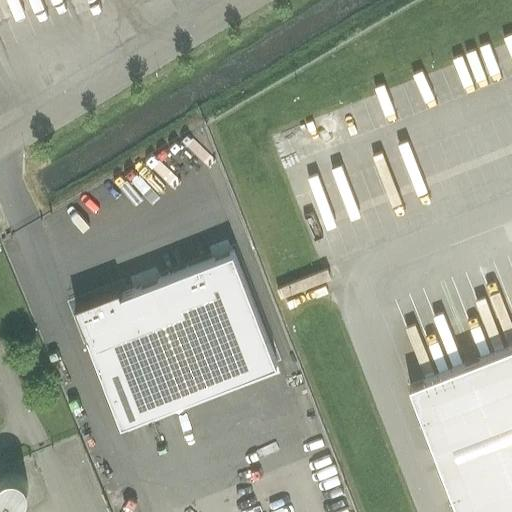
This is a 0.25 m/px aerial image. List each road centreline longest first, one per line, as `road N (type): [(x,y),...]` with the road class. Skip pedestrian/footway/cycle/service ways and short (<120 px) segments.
road 1 (unclassified): [(232,0),(0,138)]
road 2 (unknown): [(511,93),(296,179)]
road 3 (unknown): [(47,109),(31,80),(34,59),(110,15)]
